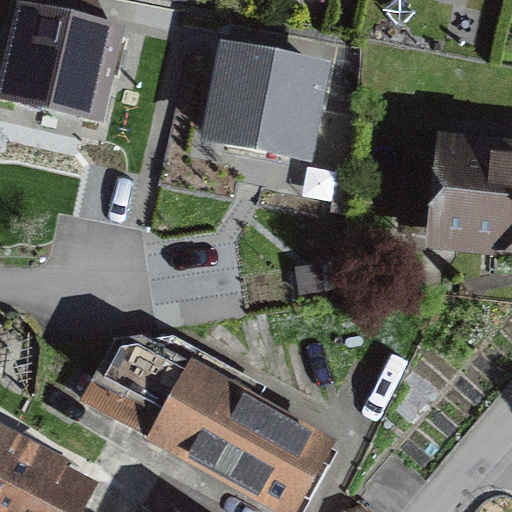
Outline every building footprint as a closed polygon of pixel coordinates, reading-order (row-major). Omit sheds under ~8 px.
[(5,97),(95,117),(114,34),(25,13),(5,97)] [(211,139),(304,158),(320,71),(227,53),(211,139)] [(398,232),(423,235),(432,154),(407,151),(398,232)] [(439,235),(511,243),(511,162),(448,155),(439,235)] [(227,234),(168,242),(176,302),(236,293),(227,234)] [(286,511),(289,511),(326,447),(228,393),(237,375),(173,339),(116,348),(86,402),(286,511)] [(0,511),(66,511),(81,484),(0,438),(0,511)]
